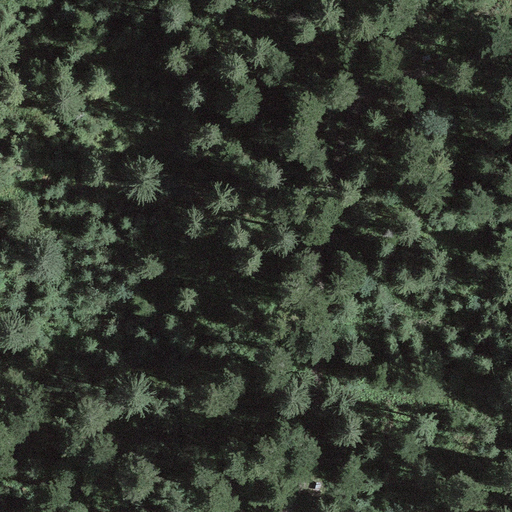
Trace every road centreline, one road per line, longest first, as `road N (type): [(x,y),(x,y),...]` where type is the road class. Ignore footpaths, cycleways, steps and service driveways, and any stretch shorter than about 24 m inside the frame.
road 1 (track): [(279,511),(297,483),(318,337),(322,234),(377,0)]
road 2 (track): [(511,75),(456,59),(356,89)]
